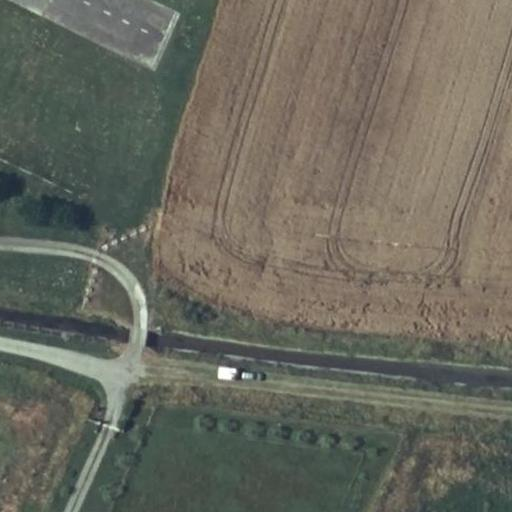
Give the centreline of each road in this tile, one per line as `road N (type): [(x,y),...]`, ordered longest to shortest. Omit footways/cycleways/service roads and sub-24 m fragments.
road 1 (track): [(511,411),(132,369)]
road 2 (track): [(132,369),(143,309),(123,272),(80,250),(0,237)]
road 3 (track): [(132,369),(69,511)]
road 4 (unclassified): [(132,369),(0,342)]
